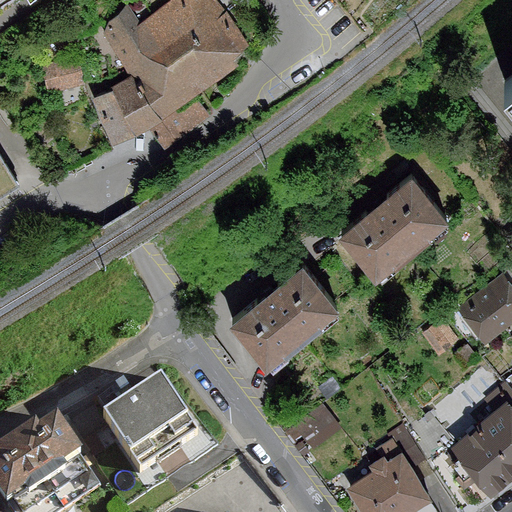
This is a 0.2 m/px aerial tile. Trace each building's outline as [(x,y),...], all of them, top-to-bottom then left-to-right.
[(129,74),(88,99),(116,146),(149,126),(160,145),(210,115),(194,89),(252,55),(219,0),(172,0),(139,20),(129,3),(97,22),(129,74)] [(511,56),(490,74),(511,101),(511,56)] [(51,59),(52,82),(87,80),(86,57),(51,59)] [(0,112),(0,195),(17,185),(0,157),(0,116),(2,116),(0,112)] [(338,224),(382,276),(449,218),(405,167),(338,224)] [(230,313),(264,359),(338,306),(304,259),(230,313)] [(459,303),(485,340),(511,321),(511,274),(509,269),(459,303)] [(111,427),(144,475),(196,440),(164,392),(111,427)] [(316,442),(346,422),(329,398),(300,417),(316,442)] [(447,442),(485,490),(511,469),(511,415),(500,401),(447,442)] [(399,428),(409,447),(421,441),(410,422),(399,428)] [(0,471),(0,472),(21,511),(39,511),(97,481),(71,433),(0,471)] [(340,480),(363,511),(409,511),(432,496),(394,442),(340,480)]
